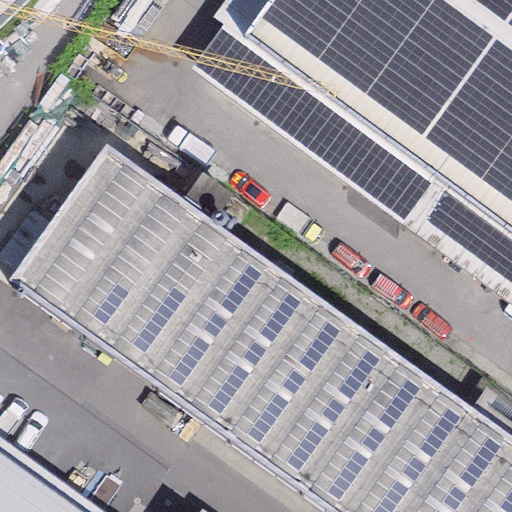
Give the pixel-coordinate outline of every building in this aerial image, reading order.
[(0,0),(0,12),(12,0),(0,0)] [(511,0),(234,0),(219,21),(511,230),(511,0)] [(0,250),(27,266),(103,136),(73,119),(0,242),(0,250)] [(511,511),(511,451),(105,160),(13,288),(326,511),(511,511)] [(63,511),(0,465),(0,511),(63,511)]
